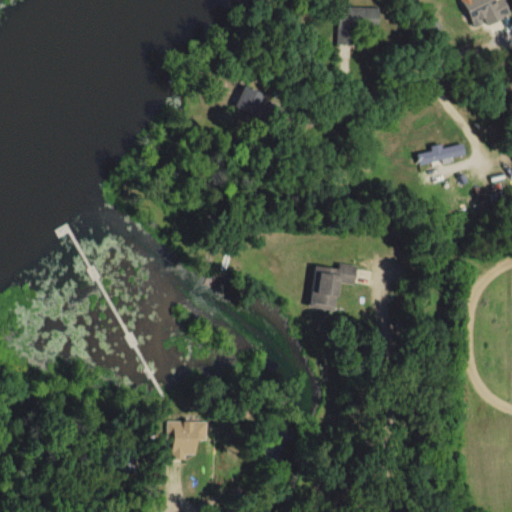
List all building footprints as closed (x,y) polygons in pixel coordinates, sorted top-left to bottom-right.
[(335,44),(355,44),(355,29),(374,29),(374,7),(335,7),(335,44)] [(251,118),(263,95),(242,85),(230,108),(251,118)] [(417,166),(464,156),(460,141),(414,152),(417,166)] [(335,283),(350,285),(353,266),(335,263),(334,269),(311,265),(305,308),(330,312),(335,283)] [(203,422),(166,422),(166,458),(192,458),(192,441),(203,441),(203,422)]
